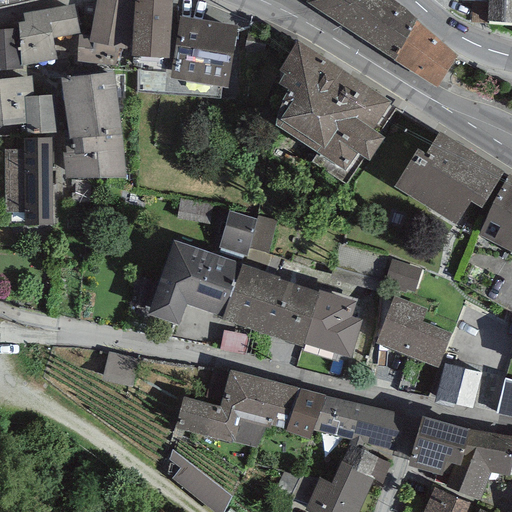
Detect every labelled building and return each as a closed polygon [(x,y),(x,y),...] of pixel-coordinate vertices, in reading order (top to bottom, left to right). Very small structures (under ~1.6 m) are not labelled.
[(133,0),(96,0),(90,29),(80,30),(76,55),(115,62),(119,42),(127,43),(132,19),(133,0)] [(133,0),(132,19),(133,46),(169,49),(172,0),(133,0)] [(359,29),(379,0),(330,0),(325,6),(359,29)] [(401,0),(379,0),(359,29),(392,52),(418,16),(420,13),(401,0)] [(511,0),(488,0),(489,21),(511,20),(511,0)] [(17,18),(18,24),(21,60),(57,53),(53,32),(80,28),(74,1),(24,10),(25,17),(17,18)] [(236,19),(179,11),(171,70),(228,78),(236,19)] [(392,52),(415,67),(437,32),(418,16),(392,52)] [(18,24),(0,25),(0,64),(21,63),(21,60),(18,24)] [(275,114),(300,130),(346,63),(297,31),(279,61),(284,65),(278,73),(289,79),(281,89),(277,98),(275,114)] [(457,49),(437,32),(415,67),(436,80),(457,49)] [(346,63),(300,130),(345,161),(358,141),(369,149),(384,127),(372,119),(390,94),(346,63)] [(63,147),(65,173),(126,172),(114,64),(61,72),(68,125),(64,126),(66,147),(63,147)] [(24,92),(33,91),(31,72),(0,75),(0,121),(27,119),(24,92)] [(24,92),(27,119),(27,128),(57,125),(53,89),(33,91),(24,92)] [(503,164),(438,124),(426,143),(418,138),(393,177),(455,216),(471,191),(481,198),(503,164)] [(50,131),(23,133),(23,145),(3,146),(6,207),(24,206),(24,218),(54,217),(50,131)] [(511,170),(508,168),(477,227),(511,244),(511,241),(511,170)] [(185,196),(181,215),(211,221),(215,203),(185,196)] [(229,207),(220,244),(247,251),(266,257),(276,218),(257,213),(256,215),(229,207)] [(241,256),(172,233),(147,307),(178,318),(186,296),(222,309),(240,258),(241,256)] [(303,337),(319,283),(240,258),(222,309),(223,312),(303,337)] [(420,268),(391,259),(383,283),(412,292),(420,268)] [(319,283),(303,337),(353,352),(364,314),(352,310),(357,294),(319,283)] [(427,306),(394,292),(375,338),(437,363),(451,329),(422,318),(427,306)] [(138,357),(107,351),(101,377),(133,384),(138,357)] [(481,368),(444,359),(435,396),(473,404),(481,368)] [(300,384),(230,365),(228,370),(213,366),(204,397),(183,392),(174,423),(257,445),(268,421),(287,425),(300,384)] [(511,377),(505,375),(497,411),(511,414),(511,377)] [(327,390),(300,384),(287,425),(285,430),(310,435),(312,426),(351,435),(360,401),(326,394),(327,390)] [(404,412),(360,401),(351,435),(350,438),(395,448),(404,412)] [(471,423),(421,409),(406,462),(446,474),(449,475),(455,456),(460,457),(469,427),(471,423)] [(511,452),(511,434),(469,427),(460,457),(455,456),(449,475),(446,474),(445,480),(480,494),(491,467),(509,471),(511,452)] [(390,460),(350,440),(343,456),(341,455),(331,478),(319,473),(304,506),(318,511),(356,511),(374,476),(381,480),(390,460)] [(226,510),(238,489),(183,459),(172,480),(226,510)] [(464,511),(471,498),(434,482),(423,510),(428,511),(464,511)]
